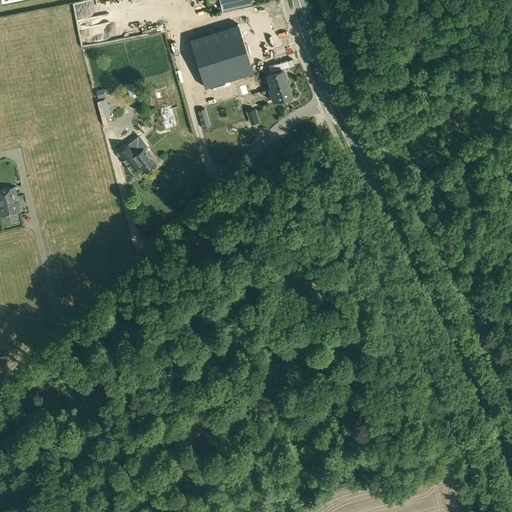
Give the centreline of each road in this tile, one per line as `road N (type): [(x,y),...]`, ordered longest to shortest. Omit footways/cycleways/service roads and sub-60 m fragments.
road 1 (track): [(321,104),(311,215),(278,332),(238,393),(107,511)]
road 2 (unclassified): [(333,98),(291,119),(0,387)]
road 3 (secondary): [(506,442),(333,98)]
